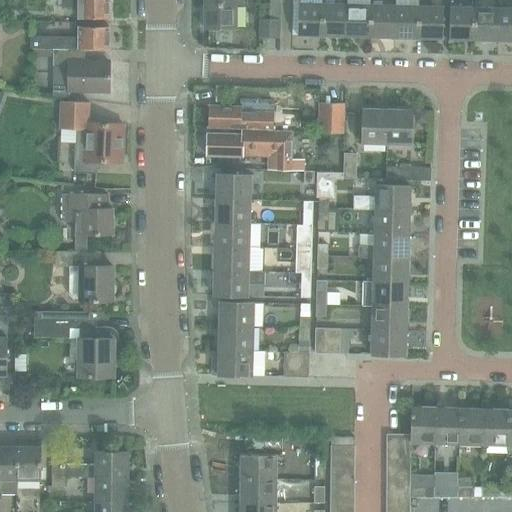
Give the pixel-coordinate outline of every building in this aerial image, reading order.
[(62,0),(62,7),(78,7),(78,18),(109,19),(109,0),(62,0)] [(442,39),(443,19),(443,7),(431,6),(430,0),(419,0),(420,6),(418,39),(442,39)] [(323,36),(324,3),(299,3),(298,35),(323,36)] [(324,3),(323,36),(347,37),(347,4),(324,3)] [(237,29),(237,5),(237,4),(204,4),(204,29),(237,29)] [(259,38),(279,38),(281,4),(271,4),(271,18),(260,18),(259,38)] [(347,4),(347,37),(371,37),(371,5),(347,4)] [(371,5),(371,37),(394,38),(395,5),(371,5)] [(395,5),(394,38),(418,39),(420,6),(395,5)] [(449,40),(474,40),(475,7),(450,7),(449,40)] [(475,7),(474,40),(498,41),(499,8),(475,7)] [(498,41),(511,41),(511,8),(499,8),(498,41)] [(31,49),(54,49),(61,49),(61,48),(108,49),(109,27),(78,26),(78,37),(31,37),(31,49)] [(108,61),(88,61),(85,61),(85,49),(61,49),(54,49),(53,89),(69,89),(69,91),(108,91),(108,61)] [(320,85),(318,95),(335,98),(336,88),(320,85)] [(123,124),(103,123),(87,123),(88,103),(60,102),(59,128),(77,129),(75,173),(95,175),(95,169),(100,169),(100,162),(121,162),(123,124)] [(319,133),(343,134),(344,106),(320,105),(319,133)] [(291,131),(298,131),(316,132),(316,128),(303,128),(303,126),(291,126),(291,121),(273,121),(274,111),(241,110),(241,106),(208,106),(208,127),(241,129),(291,131)] [(361,143),(386,144),(387,109),(362,109),(361,143)] [(411,110),(387,109),(386,144),(411,145),(411,110)] [(304,160),(291,160),(291,131),(241,129),(241,134),(207,133),(206,157),(241,157),(268,158),(268,170),(304,171),(304,160)] [(479,152),(494,151),(494,129),(478,129),(479,152)] [(356,179),(356,154),(344,153),(344,178),(356,179)] [(385,179),(410,180),(430,181),(430,169),(410,168),(385,167),(385,179)] [(313,184),(314,172),(302,172),(302,184),(313,184)] [(250,175),(236,175),(216,175),(215,199),(250,200),(250,175)] [(410,187),(390,186),(376,186),(375,211),(409,211),(410,187)] [(76,236),(83,236),(112,235),(111,208),(106,208),(106,195),(61,196),(62,222),(76,222),(76,236)] [(319,197),(319,209),(328,209),(329,198),(319,197)] [(215,223),(249,224),(250,200),(215,199),(215,223)] [(313,227),(313,214),(313,202),(304,202),(303,226),(313,227)] [(328,209),(319,209),(318,232),(334,233),(335,210),(328,209)] [(375,211),(374,234),(409,235),(409,211),(375,211)] [(12,213),(0,216),(0,226),(2,237),(17,233),(12,213)] [(248,247),(249,224),(215,223),(214,247),(248,247)] [(297,226),(296,248),(312,249),(313,227),(303,226),(297,226)] [(373,258),(408,259),(409,235),(374,234),(374,246),(358,245),(358,257),(373,258)] [(335,245),(327,245),(317,245),(317,257),(326,257),(326,256),(335,256),(335,245)] [(214,270),(248,271),(248,247),(214,247),(214,270)] [(302,273),(312,273),(312,249),(296,248),(296,273),(302,273)] [(96,252),(76,252),(55,252),(55,268),(69,268),(69,294),(73,298),(80,298),(80,300),(112,300),(112,266),(96,266),(96,252)] [(326,269),(326,257),(317,257),(316,269),(326,269)] [(408,283),(408,259),(373,258),(373,282),(408,283)] [(213,296),(233,296),(247,296),(248,271),(214,270),(213,296)] [(302,273),(301,297),(311,298),(311,286),(312,273),(302,273)] [(372,306),(407,307),(408,283),(373,282),(363,282),(363,306),(372,307),(372,306)] [(316,292),(315,304),(325,305),(325,293),(316,292)] [(253,302),(218,302),(218,326),(252,327),(253,302)] [(324,317),(325,305),(315,304),(315,316),(324,317)] [(301,305),(301,316),(299,316),(299,328),(310,328),(311,316),(310,316),(310,305),(301,305)] [(371,330),(407,331),(407,307),(372,306),(372,307),(371,330)] [(114,340),(118,340),(118,339),(118,337),(118,335),(117,334),(116,332),(114,331),(113,330),(111,329),(109,328),(107,328),(96,328),(96,313),(57,313),(34,313),(34,338),(80,339),(80,357),(79,376),(114,377),(114,340)] [(217,350),(252,351),(252,327),(218,326),(217,350)] [(299,340),(299,353),(308,353),(310,353),(310,340),(310,328),(299,328),(299,340)] [(314,328),(313,353),(326,353),(326,328),(314,328)] [(339,354),(339,333),(339,329),(326,328),(326,353),(339,354)] [(371,330),(371,335),(370,355),(406,356),(407,331),(371,330)] [(217,375),(251,376),(252,351),(217,350),(217,375)] [(283,353),(283,357),(283,365),(307,365),(308,353),(299,353),(283,353)] [(282,377),(307,377),(307,365),(283,365),(282,377)] [(410,407),(409,434),(409,444),(433,445),(434,408),(410,407)] [(434,408),(433,445),(458,445),(459,408),(434,408)] [(458,445),(482,446),(483,409),(459,408),(458,445)] [(482,446),(507,447),(508,410),(483,409),(482,446)] [(409,434),(397,434),(386,434),(386,446),(409,446),(409,444),(409,434)] [(354,437),(330,437),(330,445),(354,446),(354,437)] [(330,445),(330,457),(354,457),(354,446),(330,445)] [(18,447),(0,446),(0,499),(1,499),(1,494),(16,495),(17,480),(18,480),(18,447)] [(409,458),(409,446),(386,446),(386,458),(409,458)] [(41,447),(18,447),(18,480),(41,480),(41,447)] [(64,453),(53,453),(52,477),(63,478),(63,477),(95,478),(127,478),(127,452),(95,452),(95,465),(64,465),(64,453)] [(239,478),(276,478),(276,454),(240,453),(239,478)] [(330,457),(329,469),(353,469),(354,457),(330,457)] [(386,458),(385,470),(409,470),(409,458),(386,458)] [(324,478),(325,462),(315,462),(314,478),(324,478)] [(329,469),(329,481),(353,482),(353,469),(329,469)] [(385,470),(385,482),(409,482),(409,470),(385,470)] [(456,474),(433,474),(433,498),(456,498),(456,488),(456,474)] [(63,489),(63,478),(52,477),(52,489),(63,489)] [(127,504),(127,478),(95,478),(95,503),(127,504)] [(239,502),(275,503),(276,478),(239,478),(239,502)] [(329,481),(329,493),(353,494),(353,482),(329,481)] [(385,482),(385,494),(409,495),(409,488),(409,482),(385,482)] [(323,503),(323,488),(313,487),(313,503),(323,503)] [(409,488),(409,495),(409,498),(425,498),(425,488),(409,488)] [(456,488),(456,498),(473,498),(473,488),(456,488)] [(480,488),(480,498),(497,498),(497,488),(480,488)] [(329,493),(329,505),(353,506),(353,494),(329,493)] [(385,494),(385,506),(409,507),(409,498),(409,495),(385,494)] [(275,511),(275,503),(239,502),(238,511),(275,511)] [(126,511),(127,504),(95,503),(94,511),(126,511)]
